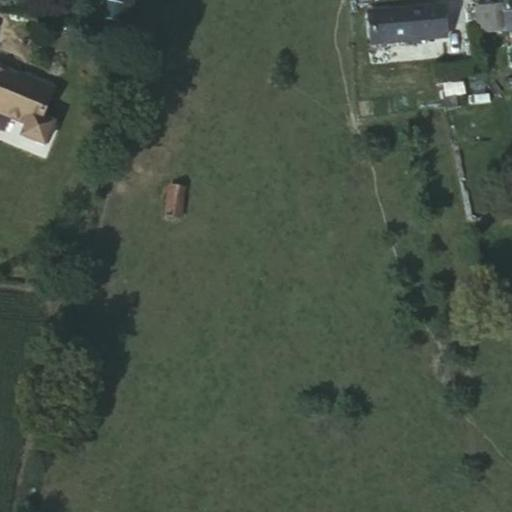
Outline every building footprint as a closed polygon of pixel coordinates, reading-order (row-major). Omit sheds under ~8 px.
[(500,20),(499,0),(487,0),(481,1),(482,21),(500,20)] [(511,0),(499,0),(500,20),(501,30),(511,28),(511,0)] [(384,10),(368,12),(368,45),(444,38),(441,4),(392,9),(391,3),(384,3),(384,10)] [(30,87),(0,74),(0,117),(22,127),(17,137),(40,146),(48,125),(39,121),(52,91),(32,82),(30,87)] [(187,188),(171,185),(165,215),(181,217),(187,188)]
